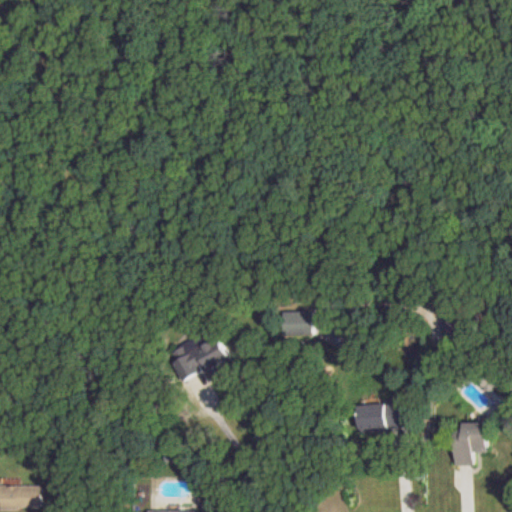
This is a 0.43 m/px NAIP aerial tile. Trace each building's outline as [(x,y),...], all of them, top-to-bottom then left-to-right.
[(288,311),(288,335),(318,335),(318,311),(288,311)] [(450,338),(481,338),(481,314),(450,314),(450,338)] [(215,377),(238,365),(218,327),(175,350),(181,360),(176,363),(187,383),(211,370),(215,377)] [(415,428),(414,401),(365,402),(365,429),(415,428)] [(495,452),(495,422),(462,421),(461,465),(480,466),(480,451),(495,452)] [(45,484),(0,483),(0,507),(45,507),(45,484)]
